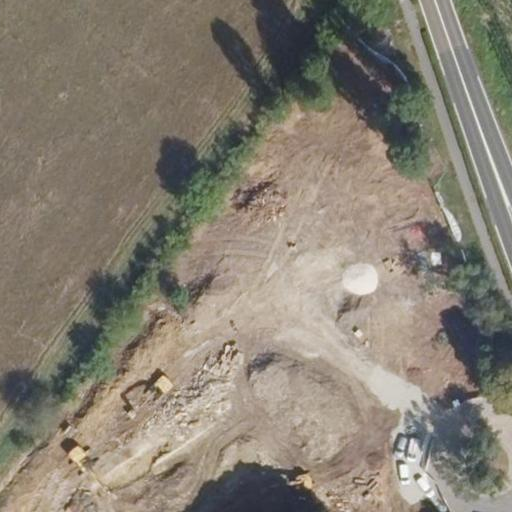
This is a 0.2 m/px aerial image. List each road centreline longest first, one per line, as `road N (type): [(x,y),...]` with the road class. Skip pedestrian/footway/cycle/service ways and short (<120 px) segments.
road 1 (secondary): [(511,207),(436,0)]
road 2 (unclassified): [(511,415),(492,410),(458,419),(438,448),(440,483),(472,511)]
